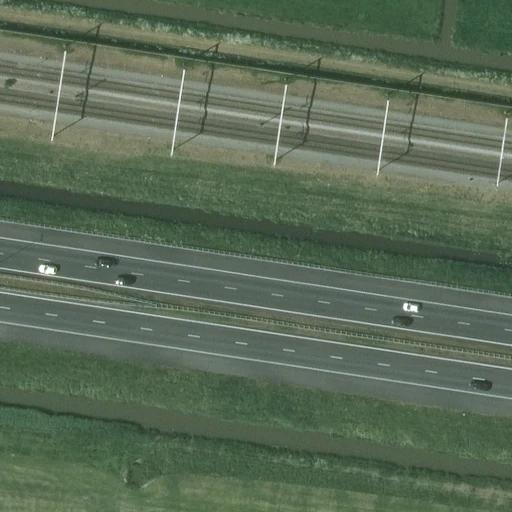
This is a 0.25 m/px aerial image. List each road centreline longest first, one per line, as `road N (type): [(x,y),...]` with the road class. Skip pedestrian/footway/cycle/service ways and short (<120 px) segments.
road 1 (motorway): [(511,330),(0,251)]
road 2 (motorway): [(0,308),(511,385)]
